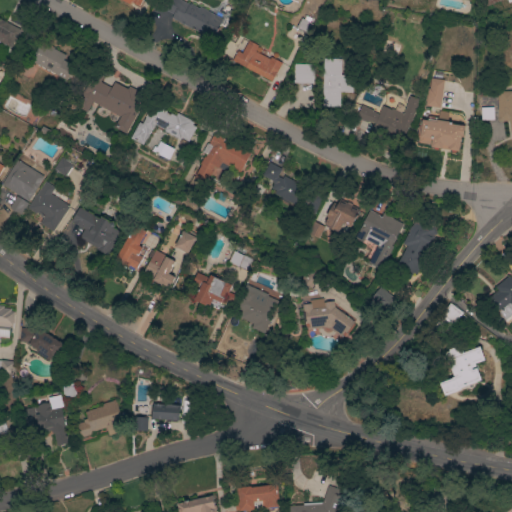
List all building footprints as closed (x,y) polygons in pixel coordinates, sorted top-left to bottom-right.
[(119,0),(138,10),(143,0),(119,0)] [(170,17),(172,13),(158,6),(161,0),(183,0),(188,3),(189,2),(198,7),(199,5),(222,17),(211,38),(170,17)] [(0,43),(13,49),(21,29),(0,19),(0,43)] [(281,62),(271,80),(231,60),(236,50),(241,52),(248,39),(257,44),(254,50),(269,58),(270,56),(281,62)] [(77,64),(42,43),(31,61),(66,82),(77,64)] [(322,57),(340,57),(340,74),(352,74),(352,92),(339,91),(339,106),(321,105),(322,57)] [(313,83),(293,82),(293,62),(313,63),(313,83)] [(424,105),(427,87),(428,87),(430,77),(443,78),(439,106),(424,105)] [(127,134),(143,97),(113,84),(111,89),(98,83),(95,89),(89,86),(79,109),(88,113),(92,104),(121,116),(115,130),(127,134)] [(508,120),(497,120),(497,89),(511,89),(511,129),(510,130),(508,120)] [(402,112),(409,94),(419,98),(402,144),(392,140),(393,138),(371,129),(374,122),(367,119),(367,121),(355,116),(361,104),(372,108),(372,110),(378,113),(382,104),(391,108),(391,107),(402,112)] [(152,127),(189,143),(197,125),(162,110),(158,119),(147,115),(143,125),(138,123),(131,141),(144,147),(152,127)] [(430,146),(430,143),(417,141),(418,136),(416,136),(417,132),(418,132),(420,118),(436,121),(436,119),(451,121),(451,123),(463,125),(462,136),(460,135),(458,150),(430,146)] [(168,161),(173,150),(157,142),(152,154),(168,161)] [(65,177),(71,165),(58,158),(52,170),(65,177)] [(1,185),(16,196),(8,208),(19,215),(44,178),(17,160),(1,185)] [(262,177),(274,182),(270,191),(296,205),(304,188),(279,175),(282,170),(269,163),(262,177)] [(39,224),(52,233),(68,207),(49,195),(53,188),(43,182),(26,209),(42,219),(39,224)] [(326,225),(343,231),(345,225),(355,228),(361,209),(342,202),(339,210),(333,207),(326,225)] [(71,223),(84,229),(79,241),(107,253),(119,225),(78,208),(71,223)] [(402,225),(371,210),(358,237),(377,246),(369,263),(381,269),(402,225)] [(406,247),(398,263),(417,273),(438,232),(414,220),(402,245),(406,247)] [(147,233),(133,227),(117,261),(136,270),(147,248),(141,245),(147,233)] [(189,254),(196,238),(182,231),(175,247),(189,254)] [(177,262),(154,251),(144,272),(156,278),(154,281),(170,288),(176,277),(171,274),(177,262)] [(196,300),(211,307),(214,299),(224,304),(232,286),(198,271),(193,282),(202,286),(196,300)] [(508,274),(511,278),(511,300),(509,303),(508,302),(490,316),(479,303),(497,288),(494,285),(508,274)] [(372,299),(383,308),(392,298),(380,288),(372,299)] [(265,334),(278,301),(248,289),(237,318),(253,324),(251,329),(265,334)] [(334,305),(354,320),(342,337),(330,327),(323,325),(305,328),(302,303),(310,302),(309,298),(323,296),(323,300),(333,299),(334,305)] [(0,304),(3,305),(3,307),(11,308),(10,310),(14,310),(12,326),(0,325),(0,304)] [(29,342),(19,341),(20,326),(38,328),(66,345),(57,359),(52,356),(49,361),(35,352),(37,349),(28,343),(29,342)] [(439,382),(453,377),(443,352),(448,350),(448,349),(460,344),(463,352),(479,345),(484,359),(474,363),(481,381),(443,395),(439,382)] [(0,359),(14,360),(13,374),(0,372),(0,359)] [(48,405),(23,409),(25,422),(36,421),(39,434),(53,432),(56,447),(68,445),(59,396),(46,398),(48,405)] [(84,411),(86,421),(76,423),(80,437),(107,430),(108,436),(120,433),(119,426),(123,425),(118,402),(84,411)] [(182,406),(153,405),(153,421),(182,421),(182,406)] [(238,489),(240,511),(256,511),(255,502),(262,501),(263,509),(280,507),(278,485),(238,489)] [(178,505),(180,511),(217,511),(214,496),(178,505)] [(329,511),(330,503),(290,505),(290,511),(329,511)]
